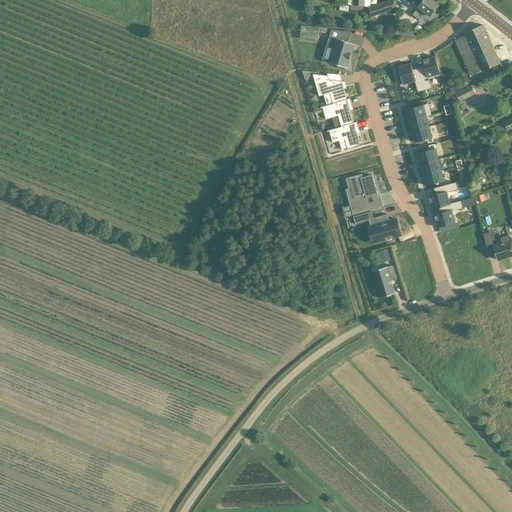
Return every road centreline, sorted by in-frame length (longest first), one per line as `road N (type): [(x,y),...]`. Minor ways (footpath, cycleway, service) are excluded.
road 1 (residential): [(447,296),(426,235),(400,194),(366,78),(381,60),(443,37),(474,3)]
road 2 (unclassified): [(185,511),(260,410),(303,368),(379,320)]
